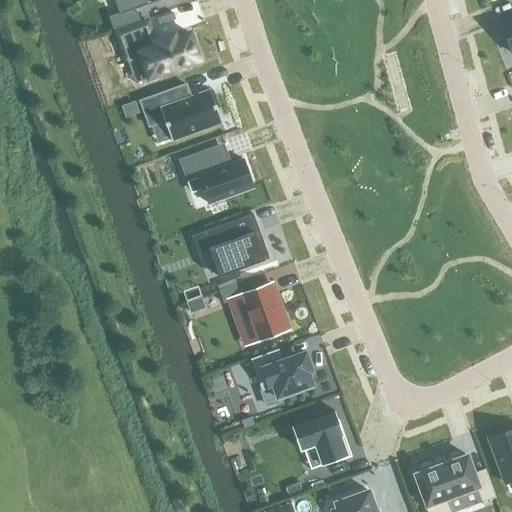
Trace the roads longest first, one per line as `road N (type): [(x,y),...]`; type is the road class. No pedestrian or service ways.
road 1 (residential): [(511,358),(432,401),(394,392),(242,0)]
road 2 (residential): [(511,223),(481,170),(435,0)]
